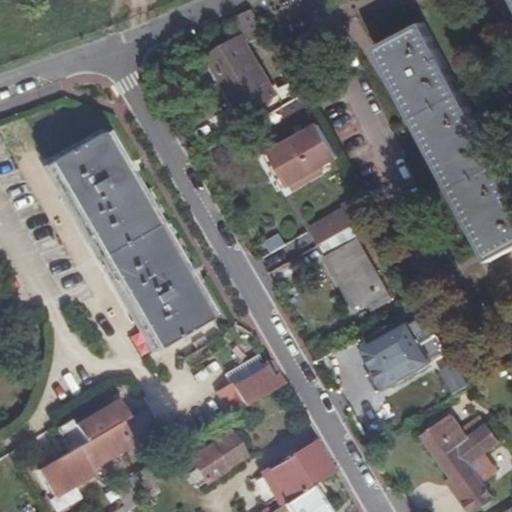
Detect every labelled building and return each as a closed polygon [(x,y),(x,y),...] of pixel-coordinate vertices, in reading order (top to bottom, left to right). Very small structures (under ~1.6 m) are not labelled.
[(251,7),(237,14),(252,39),(266,33),(251,7)] [(511,191),(425,26),(373,52),(488,265),(511,252),(511,191)] [(279,93),(245,35),(210,54),(245,114),(279,93)] [(290,35),(273,44),(281,59),(299,50),(290,35)] [(338,156),(320,126),(275,153),(292,183),(312,171),(315,177),(325,173),(322,165),(338,156)] [(150,351),(203,319),(101,142),(46,173),(150,351)] [(260,182),(275,174),(269,161),(253,169),(260,182)] [(309,225),(319,244),(371,213),(361,197),(309,225)] [(371,213),(319,244),(355,303),(369,296),(374,305),(392,295),(358,237),(378,225),(371,213)] [(370,373),(380,389),(388,385),(389,386),(433,361),(411,322),(367,347),(378,368),(370,373)] [(231,385),(242,404),(280,380),(269,361),(264,364),(231,385)] [(228,412),(242,404),(231,385),(229,381),(214,391),(228,412)] [(124,416),(113,398),(72,423),(82,440),(67,449),(36,468),(52,494),(91,471),(88,466),(124,443),(113,422),(124,416)] [(473,461),(500,442),(487,424),(469,436),(454,416),(425,437),(456,479),(473,467),(471,463),(473,461)] [(67,449),(82,440),(72,423),(69,418),(54,427),(67,449)] [(229,432),(190,456),(203,478),(243,454),(229,432)] [(263,467),(282,501),(316,478),(331,468),(317,444),(314,438),(263,467)] [(128,511),(127,508),(155,494),(143,471),(112,486),(122,506),(110,511),(128,511)] [(316,478),(282,501),(289,511),(327,511),(322,502),(329,498),(316,478)]
